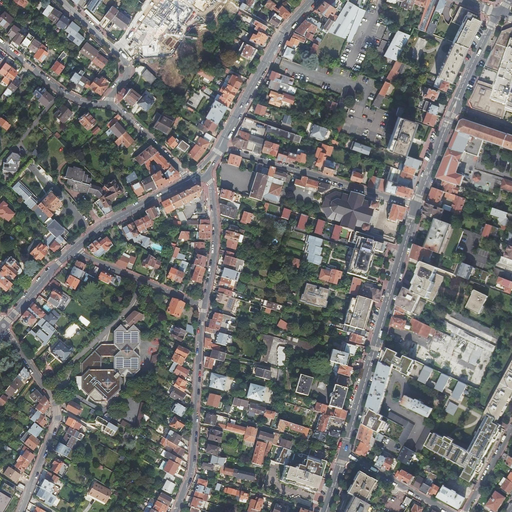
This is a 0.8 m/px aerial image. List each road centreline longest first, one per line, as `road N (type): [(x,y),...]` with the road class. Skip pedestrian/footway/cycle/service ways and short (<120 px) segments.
road 1 (tertiary): [(417,205),(343,454)]
road 2 (residential): [(417,205),(219,146)]
road 3 (residential): [(311,0),(273,44),(219,146)]
road 4 (residential): [(343,454),(194,406)]
road 5 (unclassified): [(44,388),(143,280)]
road 6 (residential): [(60,0),(126,62),(108,104)]
road 7 (residential): [(187,180),(72,250)]
road 8 (residential): [(44,388),(57,418),(20,511)]
road 9 (residential): [(205,305),(217,229),(204,178)]
road 10 (residential): [(191,470),(312,511)]
road 11 (residential): [(0,43),(61,92),(108,104)]
road 12 (residential): [(343,454),(450,511)]
